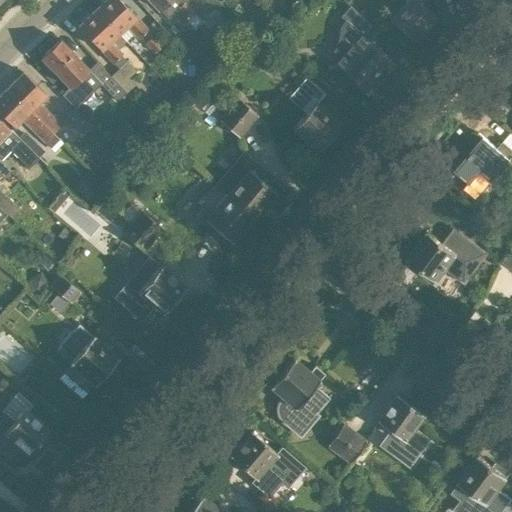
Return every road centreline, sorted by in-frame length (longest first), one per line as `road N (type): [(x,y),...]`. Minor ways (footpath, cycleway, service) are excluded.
road 1 (residential): [(87,511),(307,257)]
road 2 (residential): [(307,257),(511,12)]
road 3 (residential): [(511,408),(307,257)]
